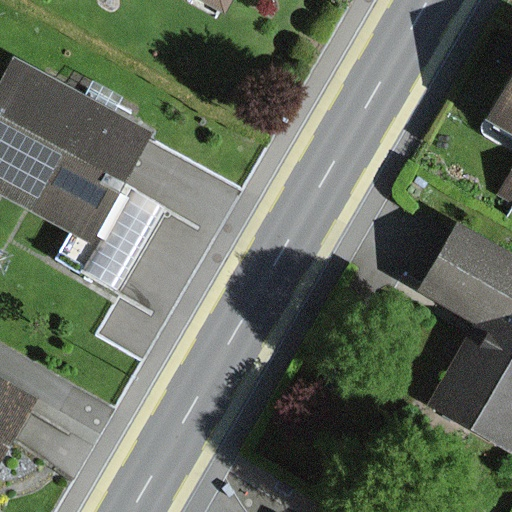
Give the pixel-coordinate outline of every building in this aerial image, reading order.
[(197,0),(226,16),(234,0),(197,0)] [(121,292),(168,207),(125,184),(154,132),(18,59),(0,91),(0,193),(73,234),(59,259),(121,292)] [(511,80),(488,121),(511,134),(511,80)] [(511,169),(498,194),(511,201),(511,169)] [(511,454),(511,255),(459,225),(420,293),(475,325),(428,407),(511,454)] [(0,469),(40,400),(0,377),(0,469)]
